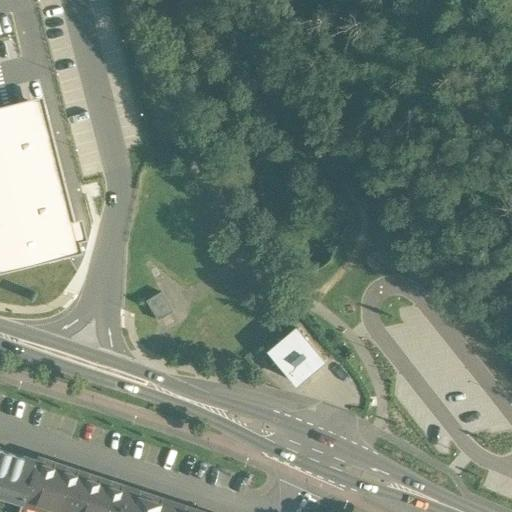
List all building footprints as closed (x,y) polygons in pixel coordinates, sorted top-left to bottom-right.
[(80,239),(85,237),(80,217),(73,219),(42,94),(0,104),(0,272),(83,251),(80,239)] [(160,293),(145,302),(157,322),(172,313),(160,293)] [(296,328),(267,353),(297,387),(326,361),(296,328)] [(17,511),(34,463),(0,451),(0,511),(17,511)] [(183,511),(34,463),(17,511),(183,511)]
